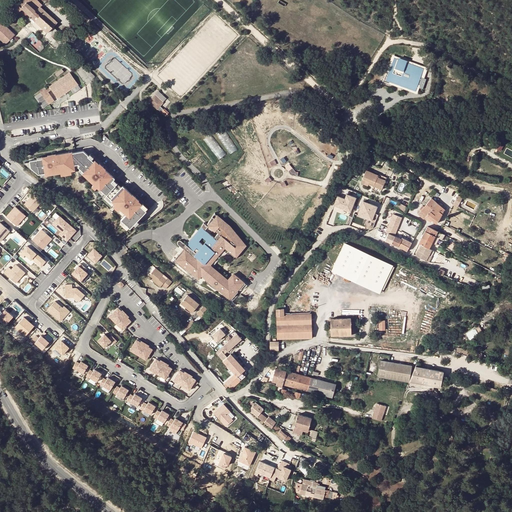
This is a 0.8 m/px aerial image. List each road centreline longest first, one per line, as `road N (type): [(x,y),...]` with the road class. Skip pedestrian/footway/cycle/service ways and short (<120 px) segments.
road 1 (residential): [(267,364),(276,295),(326,234),(347,227),(408,255),(425,221),(437,227)]
road 2 (unclassified): [(267,364),(318,341),(414,355),(511,386)]
road 3 (residential): [(120,267),(80,345),(84,352),(179,406),(213,381)]
road 4 (unclassified): [(339,103),(394,41),(438,49),(506,88)]
road 5 (secondary): [(0,391),(33,447),(109,511)]
road 6 (unclassified): [(217,0),(339,103)]
road 7 (residential): [(120,267),(213,381)]
road 8 (residential): [(242,392),(360,412)]
